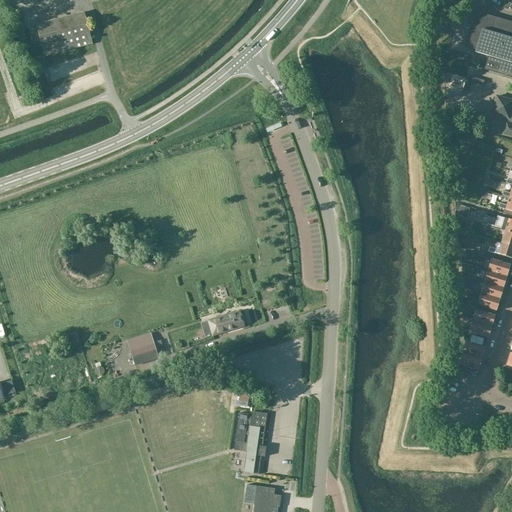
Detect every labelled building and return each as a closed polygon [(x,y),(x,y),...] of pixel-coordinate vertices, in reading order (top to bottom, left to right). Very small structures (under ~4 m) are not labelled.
[(44,56),(92,44),(84,12),(36,25),(44,56)] [(473,31),(468,47),(468,48),(476,50),(475,52),(488,56),(487,59),(484,69),(496,72),(499,73),(511,77),(511,24),(497,20),(497,18),(478,13),(474,26),(473,31)] [(84,56),(40,69),(44,83),(88,69),(84,56)] [(484,81),(467,76),(466,78),(462,91),(467,93),(470,82),(482,86),(484,81)] [(511,100),(496,96),(491,113),(508,118),(503,134),(511,136),(511,100)] [(511,186),(510,194),(504,192),(502,196),(509,198),(511,198),(511,186)] [(511,198),(509,198),(506,206),(500,204),(499,209),(511,212),(511,198)] [(466,219),(469,209),(455,203),(455,208),(460,210),(458,216),(466,219)] [(502,225),(501,228),(501,230),(505,231),(511,233),(511,220),(509,219),(507,226),(502,225)] [(486,231),(493,233),(495,226),(488,224),(488,225),(487,227),(487,229),(486,231)] [(493,233),(499,235),(501,230),(501,228),(495,226),(493,233)] [(501,243),(511,245),(511,233),(505,231),(501,243)] [(468,237),(461,236),(459,244),(459,246),(470,248),(470,246),(472,238),(468,237)] [(511,245),(501,243),(498,254),(511,258),(511,245)] [(487,271),(506,277),(510,265),(491,260),(487,271)] [(487,271),(484,283),(503,288),(506,277),(487,271)] [(470,279),(459,276),(460,287),(467,289),(470,279)] [(484,283),(480,294),(499,300),(503,288),(484,283)] [(460,298),(468,300),(471,291),(463,289),(460,298)] [(499,300),(480,294),(477,306),(496,312),(499,300)] [(475,310),(472,321),(491,327),(495,316),(475,310)] [(227,331),(227,330),(244,325),(240,313),(224,317),(223,316),(209,321),(213,336),(227,331)] [(491,327),(472,321),(468,333),(488,339),(491,327)] [(158,358),(153,342),(130,349),(135,365),(158,358)] [(466,342),(462,354),(481,360),(485,348),(466,342)] [(481,360),(462,354),(458,366),(474,371),(472,377),(476,378),(481,360)] [(247,443),(243,473),(258,475),(261,457),(264,457),(265,456),(263,456),(264,452),(265,448),(266,448),(266,447),(262,447),(267,414),(252,412),(251,415),(239,413),(235,442),(244,443),(244,442),(247,443)] [(277,511),(280,496),(274,495),(275,489),(246,485),(244,503),(254,505),(252,511),(277,511)]
